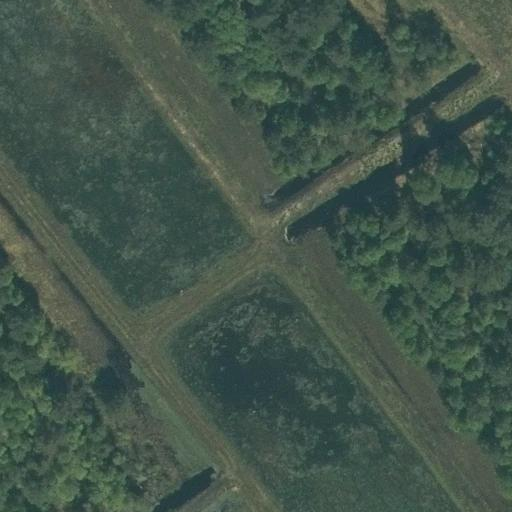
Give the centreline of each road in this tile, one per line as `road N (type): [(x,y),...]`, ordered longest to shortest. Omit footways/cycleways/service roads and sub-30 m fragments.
road 1 (track): [(87,0),(481,511)]
road 2 (track): [(0,192),(253,511)]
road 3 (track): [(122,346),(270,238)]
